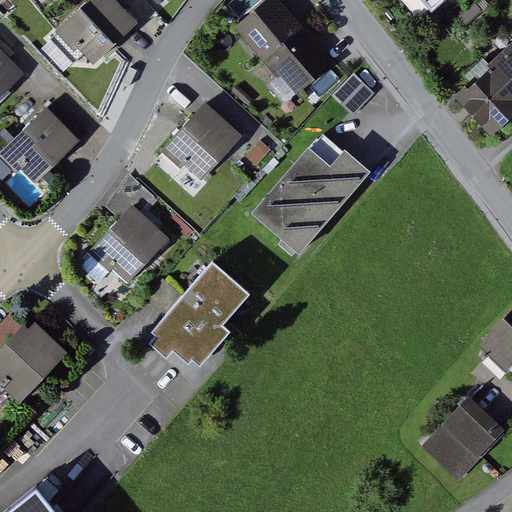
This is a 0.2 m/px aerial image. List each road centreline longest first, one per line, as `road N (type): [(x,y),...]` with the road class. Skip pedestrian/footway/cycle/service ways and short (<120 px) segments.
road 1 (residential): [(32,258),(119,154),(203,0)]
road 2 (residential): [(346,0),(511,216)]
